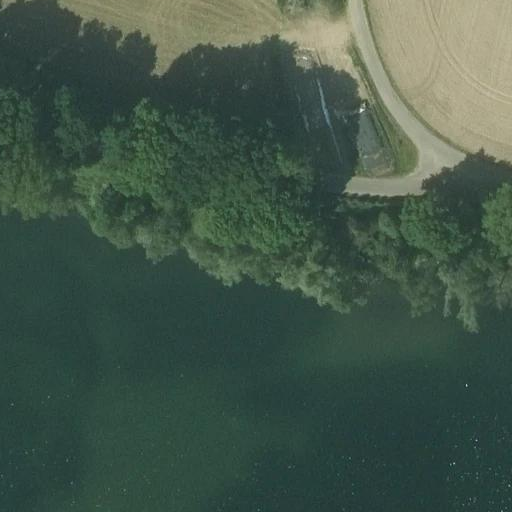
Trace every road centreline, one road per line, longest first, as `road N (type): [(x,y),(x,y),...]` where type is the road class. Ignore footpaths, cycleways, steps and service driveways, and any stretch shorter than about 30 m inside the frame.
road 1 (residential): [(0,113),(114,142),(306,173),(511,175)]
road 2 (residential): [(361,0),(383,74),(425,131),(511,171)]
